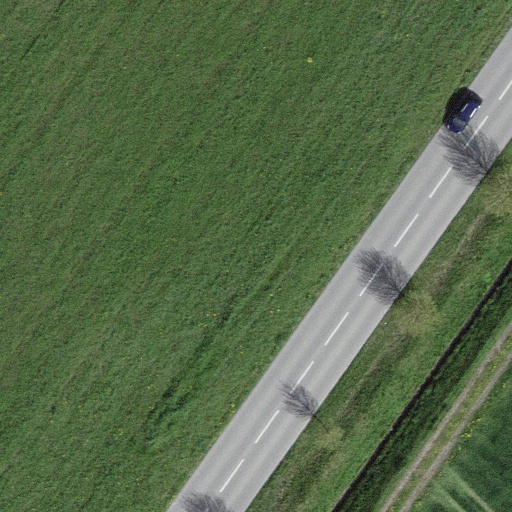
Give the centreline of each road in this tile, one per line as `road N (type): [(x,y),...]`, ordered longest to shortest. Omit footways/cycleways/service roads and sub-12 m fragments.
road 1 (tertiary): [(511,80),(207,511)]
road 2 (track): [(511,343),(394,511)]
